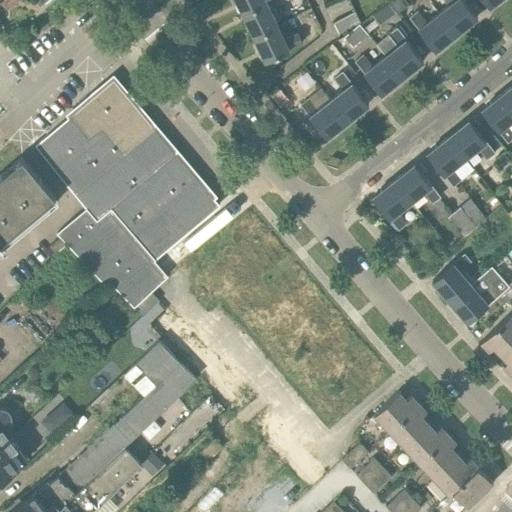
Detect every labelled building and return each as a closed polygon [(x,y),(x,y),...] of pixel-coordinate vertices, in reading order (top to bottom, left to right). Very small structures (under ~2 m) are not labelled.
[(265,0),(236,0),(242,12),(266,1),(265,0)] [(398,13),(409,4),(405,0),(394,0),(390,3),(398,13)] [(450,0),(453,3),(440,13),(456,33),(478,16),(464,0),(450,0)] [(266,1),(242,12),(254,36),(278,24),(266,1)] [(388,3),(378,11),(386,20),(396,12),(388,3)] [(340,33),(361,21),(355,11),(334,23),(340,33)] [(456,33),(440,13),(428,22),(418,11),(409,18),(435,50),(456,33)] [(278,24),(254,36),(266,60),(303,42),(298,33),(285,39),(278,24)] [(353,47),(368,34),(359,24),(344,36),(349,42),(353,47)] [(386,56),(402,77),(423,60),(397,27),(389,34),(399,46),(386,56)] [(402,77),(386,56),(373,66),(363,54),(355,61),(381,94),(402,77)] [(280,61),(277,55),(270,58),(273,64),(280,61)] [(345,90),(332,100),(348,120),(370,103),(344,70),(335,77),(345,90)] [(113,80),(72,114),(90,136),(102,126),(125,154),(155,129),(113,80)] [(511,85),(503,93),(511,104),(511,85)] [(281,106),(289,99),(280,88),(272,95),(281,106)] [(348,120),(332,100),(322,88),(309,98),(301,105),(326,137),(348,120)] [(511,104),(503,93),(482,110),(508,142),(511,138),(511,104)] [(90,136),(72,114),(36,145),(87,208),(96,219),(110,208),(176,153),(155,129),(125,154),(102,126),(90,136)] [(470,120),(449,136),(465,157),(478,147),(487,159),(496,152),(470,120)] [(465,157),(449,136),(428,153),(454,185),(462,179),(453,167),(465,157)] [(58,234),(61,238),(68,245),(107,287),(112,283),(135,307),(151,292),(168,276),(154,260),(219,205),(176,153),(110,208),(96,219),(87,208),(58,234)] [(0,243),(56,196),(22,157),(0,175),(0,243)] [(415,163),(394,180),(411,201),(423,191),(432,203),(441,196),(415,163)] [(411,201),(394,180),(373,197),(399,229),(407,223),(398,211),(411,201)] [(461,205),(478,225),(487,218),(470,198),(461,205)] [(478,225),(461,205),(448,216),(465,236),(478,225)] [(57,255),(68,245),(61,238),(51,247),(57,255)] [(450,301),(471,283),(460,271),(472,261),(465,253),(433,280),(450,301)] [(492,265),(471,283),(450,301),(468,321),(510,286),(492,265)] [(135,307),(143,316),(160,300),(151,292),(135,307)] [(171,307),(159,318),(216,379),(228,368),(171,307)] [(501,354),(511,343),(511,316),(510,314),(481,342),(489,351),(494,346),(501,354)] [(8,511),(57,511),(62,507),(70,499),(126,447),(174,403),(195,377),(159,339),(137,362),(157,384),(107,431),(57,477),(8,511)] [(511,374),(511,373),(511,343),(501,354),(508,361),(504,366),(511,374)] [(391,431),(420,404),(411,394),(407,398),(400,391),(375,414),(391,431)] [(70,402),(47,418),(54,428),(77,411),(70,402)] [(405,446),(430,423),(422,415),(426,411),(420,404),(391,431),(405,446)] [(0,445),(11,437),(5,429),(7,427),(8,426),(9,425),(10,424),(10,423),(11,422),(11,420),(11,417),(11,416),(11,414),(10,413),(10,412),(9,411),(8,410),(7,409),(6,408),(3,407),(1,407),(0,407),(0,445)] [(420,462),(449,435),(441,426),(436,430),(430,423),(405,446),(420,462)] [(435,477),(459,454),(451,447),(456,442),(449,435),(420,462),(435,477)] [(11,437),(0,445),(0,480),(28,459),(11,437)] [(351,468),(369,451),(360,441),(342,459),(351,468)] [(57,511),(91,511),(141,463),(126,447),(70,499),(62,507),(57,511)] [(152,451),(140,462),(141,463),(151,474),(163,462),(152,451)] [(450,494),(453,491),(479,467),(470,457),(465,461),(459,454),(435,477),(450,494)] [(357,474),(364,482),(383,465),(375,457),(357,474)] [(383,465),(364,482),(374,493),(392,476),(383,465)] [(493,482),(479,467),(453,491),(468,506),(493,482)] [(386,506),(391,511),(397,511),(412,498),(404,489),(386,506)] [(412,498),(397,511),(416,511),(421,507),(412,498)] [(325,509),(327,511),(344,511),(334,500),(325,509)]
